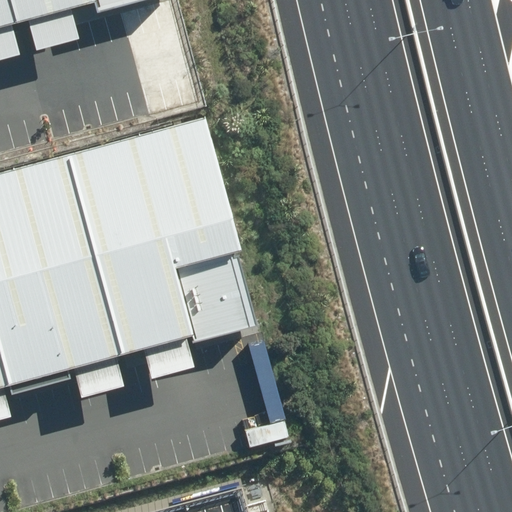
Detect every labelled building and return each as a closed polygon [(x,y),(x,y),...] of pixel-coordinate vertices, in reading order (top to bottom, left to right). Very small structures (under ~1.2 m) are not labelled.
[(0,0),(0,34),(20,29),(11,0),(0,0)] [(11,0),(20,29),(46,23),(133,0),(11,0)] [(71,155),(126,359),(167,349),(257,325),(203,121),(71,155)] [(126,359),(71,155),(0,173),(0,361),(8,390),(94,367),(126,359)] [(268,511),(269,511),(265,500),(244,506),(240,489),(155,511),(268,511)]
